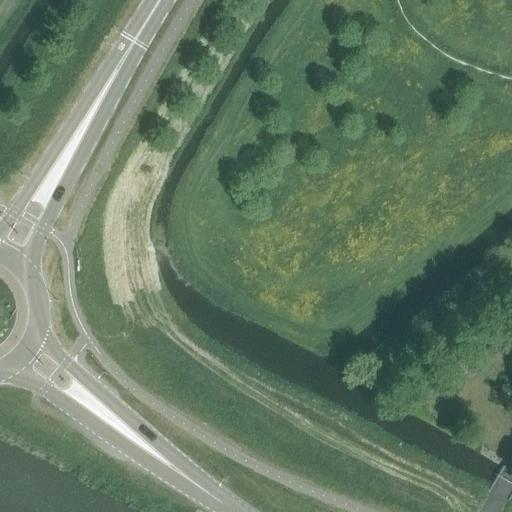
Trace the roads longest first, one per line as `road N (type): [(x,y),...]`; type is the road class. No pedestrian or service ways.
road 1 (secondary): [(8,259),(164,0)]
road 2 (secondary): [(233,511),(24,354)]
